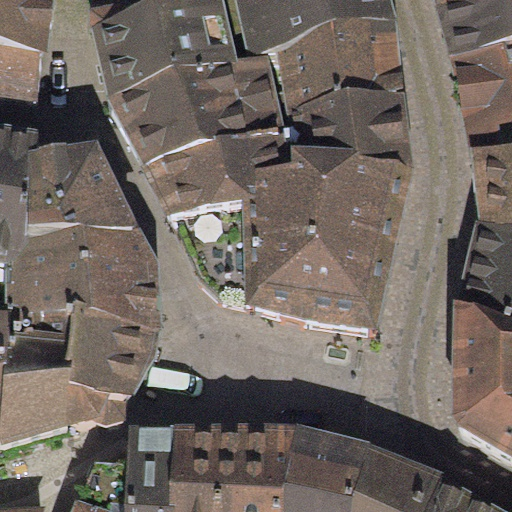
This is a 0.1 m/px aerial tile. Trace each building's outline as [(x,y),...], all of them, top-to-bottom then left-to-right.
[(0,0),(0,41),(41,51),(51,52),(52,0),(0,0)] [(109,98),(240,59),(223,0),(191,0),(89,30),(109,98)] [(90,0),(89,30),(191,0),(90,0)] [(237,0),(249,57),(270,53),(396,28),(390,0),(237,0)] [(511,0),(430,0),(434,12),(511,4),(511,0)] [(511,4),(434,12),(448,55),(511,44),(511,4)] [(413,169),(396,28),(270,53),(294,163),(413,169)] [(41,51),(0,41),(0,96),(37,102),(41,51)] [(511,44),(448,55),(467,145),(511,145),(511,44)] [(240,59),(109,98),(166,215),(242,198),(240,183),(296,174),(294,163),(270,53),(249,57),(240,59)] [(40,131),(0,125),(0,263),(9,265),(13,241),(21,242),(38,145),(40,131)] [(38,145),(21,242),(143,235),(99,141),(38,145)] [(511,145),(467,145),(477,221),(511,227),(511,145)] [(302,318),(374,330),(413,169),(294,163),(296,174),(240,183),(242,198),(248,305),(302,318)] [(511,227),(477,221),(454,300),(511,321),(511,227)] [(13,241),(9,265),(8,311),(8,319),(163,328),(159,260),(143,235),(21,242),(13,241)] [(511,321),(454,300),(452,422),(511,453),(511,321)] [(0,444),(1,445),(8,319),(8,311),(0,310),(0,444)] [(163,328),(8,319),(1,445),(93,418),(107,426),(125,422),(129,402),(163,328)] [(129,464),(127,511),(169,511),(172,426),(130,425),(129,464)] [(289,511),(299,425),(172,426),(169,511),(289,511)] [(358,511),(373,443),(299,425),(289,511),(358,511)] [(511,511),(511,504),(442,470),(373,443),(358,511),(511,511)] [(81,498),(76,497),(70,511),(127,511),(129,464),(95,462),(81,498)]
